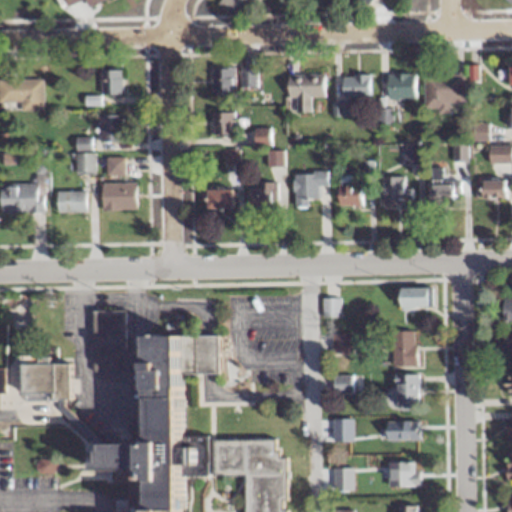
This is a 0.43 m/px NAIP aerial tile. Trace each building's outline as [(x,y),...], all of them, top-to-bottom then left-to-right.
[(221,0),(218,5),(237,20),(252,0),(221,0)] [(233,67),(210,67),(210,93),(233,93),(233,67)] [(256,69),(238,69),(238,88),(256,88),(256,69)] [(99,70),(99,94),(120,94),(120,70),(99,70)] [(421,73),(422,108),(435,108),(435,113),(449,113),(449,103),(461,103),(461,73),(421,73)] [(287,74),(287,113),(309,113),(309,97),(323,97),(323,74),(287,74)] [(386,74),(386,98),(412,98),(412,74),(386,74)] [(369,75),(340,75),(340,97),(369,97),(369,75)] [(19,111),(42,111),(42,79),(0,78),(0,102),(19,102),(19,111)] [(210,135),(233,135),(233,113),(210,113),(210,135)] [(122,115),(98,115),(98,142),(122,142),(122,115)] [(252,129),(252,146),(270,146),(270,129),(252,129)] [(466,144),(454,144),(454,160),(466,160),(466,144)] [(511,145),(487,145),(487,163),(511,163),(511,145)] [(222,151),(222,165),(238,165),(238,151),(222,151)] [(267,152),(267,166),(282,166),(282,152),(267,152)] [(75,153),(75,174),(93,174),(93,153),(75,153)] [(105,158),(105,176),(122,176),(122,158),(105,158)] [(0,213),(43,213),(42,167),(36,167),(36,183),(0,183),(0,213)] [(293,172),(292,207),(306,207),(306,198),(317,199),(317,186),(325,186),(326,172),(293,172)] [(402,176),(381,176),(381,204),(410,204),(410,188),(402,188),(402,176)] [(458,180),(428,180),(428,203),(458,203),(458,180)] [(504,198),(504,180),(480,180),(480,198),(504,198)] [(337,205),(361,205),(361,181),(337,181),(337,205)] [(246,190),(246,210),(274,210),(274,182),(262,182),(262,190),(246,190)] [(100,183),(100,211),(134,211),(134,183),(100,183)] [(205,209),(230,209),(230,190),(205,190),(205,209)] [(56,213),(84,213),(84,192),(56,192),(56,213)] [(398,308),(431,307),(431,287),(398,287),(398,308)] [(511,319),(511,296),(502,296),(502,319),(511,319)] [(339,298),(321,298),(321,317),(339,317),(339,298)] [(122,311),(92,311),(92,372),(122,372),(122,311)] [(391,366),(415,366),(415,330),(391,330),(391,366)] [(274,438),(217,440),(195,435),(184,436),(182,375),(219,374),(218,333),(138,336),(142,440),(84,442),(83,447),(84,470),(131,468),(131,478),(139,480),(140,511),(183,511),(174,511),(172,511),(180,477),(243,475),(244,511),(284,511),(282,458),(275,456),(274,438)] [(330,333),(330,354),(350,354),(350,333),(330,333)] [(51,394),(51,399),(69,399),(68,362),(20,363),(20,394),(51,394)] [(416,374),(394,374),(394,407),(416,407),(416,374)] [(332,391),(352,391),(352,375),(332,375),(332,391)]
